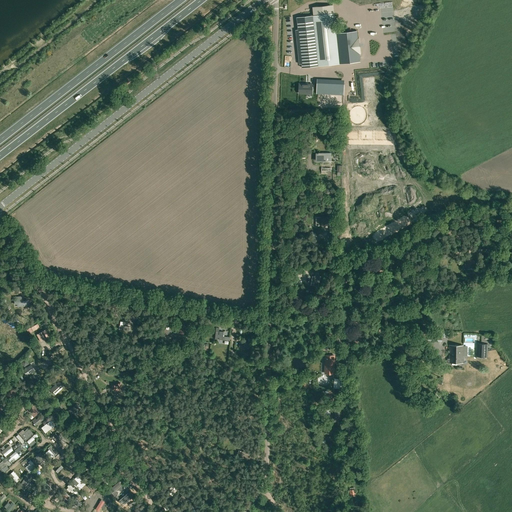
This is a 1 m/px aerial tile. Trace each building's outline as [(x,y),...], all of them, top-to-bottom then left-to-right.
[(313,16),(297,17),(298,29),(302,64),(302,67),(360,61),(359,54),(360,54),(360,47),(359,44),(360,44),(359,44),(359,38),(358,38),(357,31),(336,33),(334,13),(333,5),(324,6),(324,5),(324,6),(321,6),(321,5),(321,6),(312,7),(313,15),(313,16)] [(335,83),(334,95),(344,95),(344,83),(335,83)] [(299,84),(299,93),(312,93),(312,84),(299,84)] [(331,161),(331,153),(321,153),(321,152),(318,153),(318,161),(331,161)] [(329,226),(329,217),(322,218),(322,217),(316,217),(316,225),(321,225),(321,227),(325,227),(326,226),(329,226)] [(467,269),(466,269),(467,274),(473,272),(472,271),(474,270),(473,267),(475,267),(472,258),(465,261),(467,269)] [(318,286),(321,277),(320,277),(321,274),(316,273),(315,278),(312,277),(311,281),(312,281),(311,285),(316,286),(316,287),(319,288),(319,286),(318,286)] [(15,297),(14,297),(15,304),(17,304),(18,306),(19,306),(30,305),(30,302),(24,303),(24,300),(23,296),(15,297)] [(186,328),(177,325),(174,334),(179,336),(180,333),(184,335),(186,328)] [(49,336),(45,330),(37,334),(41,341),(49,336)] [(442,331),(422,330),(421,340),(442,341),(442,331)] [(224,331),(220,331),(219,339),(230,340),(230,337),(223,336),(224,331)] [(101,340),(96,338),(97,336),(90,333),(87,340),(99,345),(101,340)] [(246,348),(246,353),(246,356),(251,356),(251,349),(250,349),(250,348),(251,348),(251,342),(239,342),(239,348),(246,348)] [(488,344),(477,344),(476,357),(488,357),(488,344)] [(450,345),(449,362),(463,363),(463,345),(450,345)] [(325,373),(329,373),(330,373),(333,373),(334,373),(334,369),(334,355),(326,355),(325,369),(325,373)] [(26,359),(21,362),(24,367),(29,364),(26,359)] [(28,367),(22,371),(23,373),(25,372),(27,375),(34,370),(32,367),(33,367),(31,364),(28,366),(28,367)] [(60,385),(58,382),(55,385),(50,390),(52,392),(53,391),(55,394),(62,388),(60,385)] [(114,390),(114,389),(115,391),(123,388),(120,383),(113,386),(114,387),(113,388),(114,390)] [(37,416),(39,412),(37,411),(40,407),(37,405),(39,403),(36,400),(28,409),(37,416)] [(74,415),(81,409),(79,406),(77,403),(75,406),(69,411),(71,413),(72,412),(74,415)] [(14,412),(18,409),(17,407),(8,411),(10,414),(12,413),(14,415),(15,415),(14,412)] [(35,418),(32,420),(36,425),(47,416),(44,413),(36,419),(35,418)] [(25,432),(21,436),(25,441),(33,435),(29,430),(25,432)] [(30,440),(32,442),(40,435),(37,432),(30,440)] [(6,445),(4,447),(5,449),(4,450),(8,454),(13,450),(9,446),(8,447),(6,445)] [(20,457),(15,451),(7,458),(9,461),(14,458),(15,460),(20,457)] [(37,454),(32,459),(38,465),(43,460),(37,454)] [(4,466),(1,458),(0,458),(0,466),(3,466),(4,469),(10,467),(9,464),(4,466)] [(99,469),(92,462),(90,465),(93,469),(90,472),(88,470),(84,473),(89,478),(99,469)] [(31,480),(25,476),(19,486),(23,488),(24,485),(27,487),(31,480)] [(175,487),(172,485),(166,493),(168,495),(175,487)] [(62,489),(59,492),(66,499),(69,496),(62,489)] [(79,500),(76,498),(70,506),(73,508),(79,500)]
